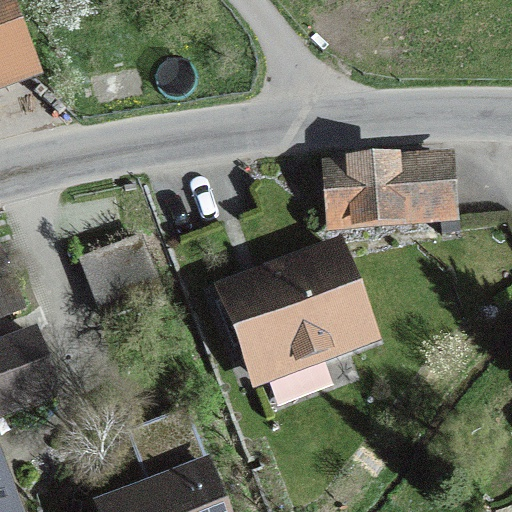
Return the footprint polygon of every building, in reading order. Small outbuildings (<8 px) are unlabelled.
[(0,0),(0,83),(31,72),(4,0),(0,0)] [(447,161),(333,170),(337,220),(451,213),(447,161)] [(162,297),(140,240),(82,261),(104,319),(162,297)] [(338,250),(226,292),(257,377),(370,334),(338,250)] [(33,335),(0,347),(0,411),(54,391),(33,335)] [(116,511),(220,511),(184,414),(152,426),(166,463),(147,471),(154,490),(113,505),(116,511)] [(0,511),(9,511),(0,487),(0,511)]
